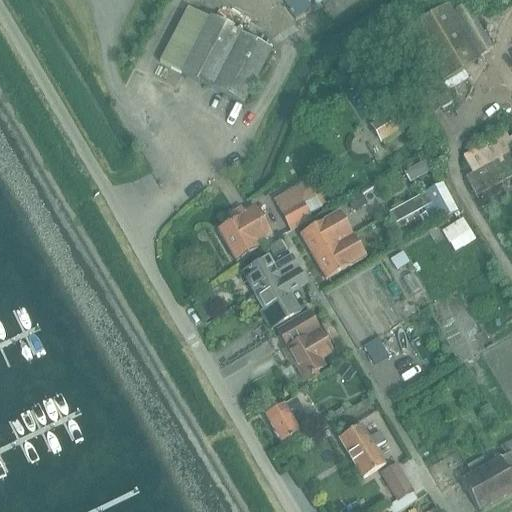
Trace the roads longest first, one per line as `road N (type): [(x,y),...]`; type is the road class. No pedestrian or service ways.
road 1 (residential): [(297,511),(105,186)]
road 2 (residential): [(442,511),(274,221)]
road 3 (unclassified): [(105,186),(0,9)]
